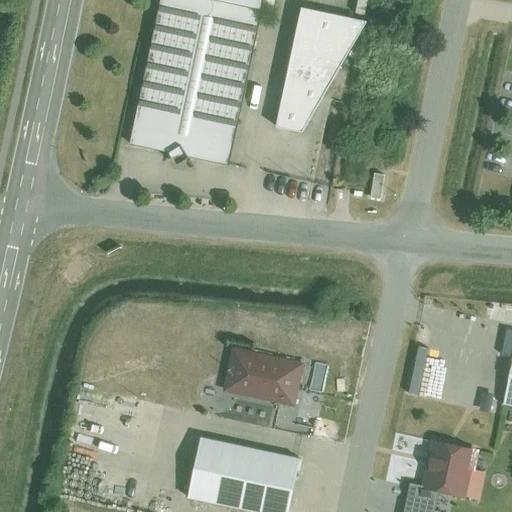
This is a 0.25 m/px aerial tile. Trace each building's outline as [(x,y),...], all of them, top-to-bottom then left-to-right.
[(261,0),(158,0),(128,141),(226,162),(261,0)] [(366,24),(297,6),(273,127),(302,134),(366,24)] [(511,341),(497,401),(511,404),(511,341)] [(291,404),(301,361),(232,346),(222,389),(291,404)] [(282,511),(295,457),(193,435),(179,495),(256,511),(282,511)] [(476,449),(430,438),(419,484),(465,495),(476,449)]
